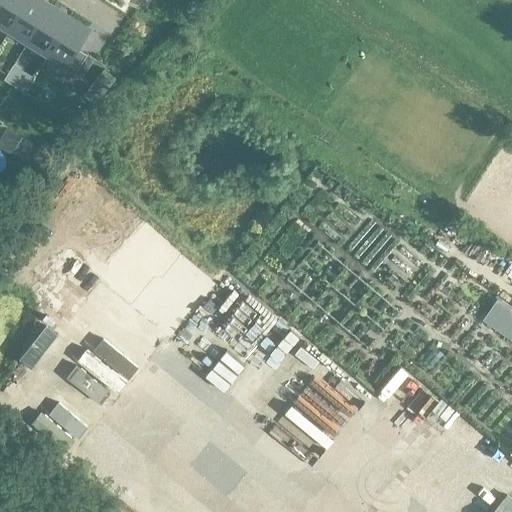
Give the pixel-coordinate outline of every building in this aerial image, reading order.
[(1,0),(0,3),(0,27),(6,32),(26,2),(22,0),(1,0)] [(108,0),(128,12),(135,0),(108,0)] [(26,2),(6,32),(24,44),(44,14),(26,2)] [(44,14),(24,44),(41,55),(42,56),(62,25),(61,25),(44,14)] [(41,55),(39,57),(60,70),(64,64),(83,36),(62,22),(61,25),(62,25),(42,56),(41,55)] [(12,80),(7,88),(17,94),(22,87),(12,80)] [(35,145),(7,128),(0,140),(0,147),(24,162),(35,145)] [(511,306),(499,297),(484,318),(511,338),(511,306)] [(413,404),(395,423),(402,430),(386,447),(394,455),(429,419),(413,404)] [(399,455),(418,471),(435,451),(416,435),(399,455)] [(511,511),(511,499),(507,495),(492,511),(511,511)]
